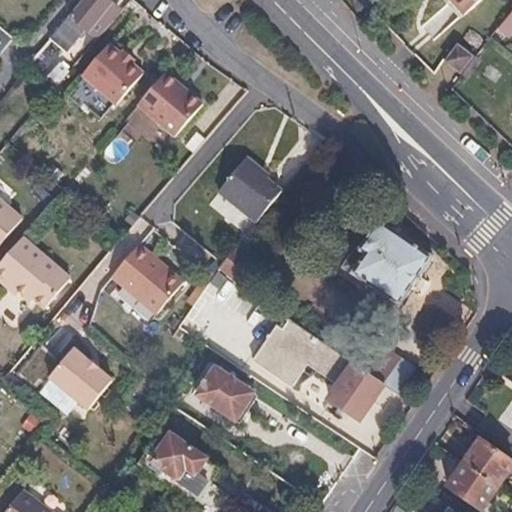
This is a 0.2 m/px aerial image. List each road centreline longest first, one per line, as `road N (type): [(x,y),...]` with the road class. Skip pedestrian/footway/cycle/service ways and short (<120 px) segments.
road 1 (primary): [(511,246),(273,0)]
road 2 (residential): [(177,0),(189,24),(375,173)]
road 3 (secondary): [(364,511),(511,295)]
